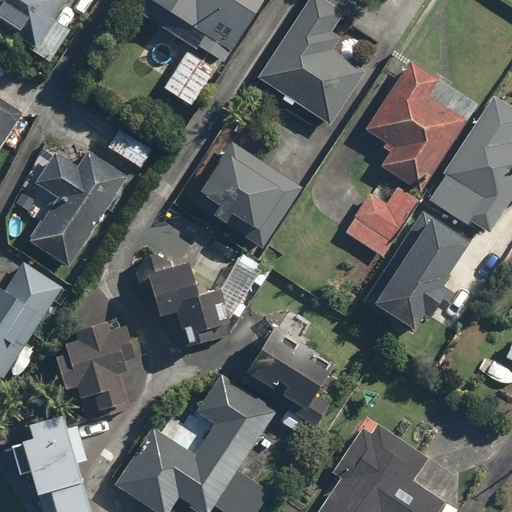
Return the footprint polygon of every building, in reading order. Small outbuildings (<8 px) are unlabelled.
[(65,0),(0,0),(0,26),(50,57),(67,29),(53,20),(65,0)] [(139,0),(141,1),(133,14),(219,68),(261,0),(139,0)] [(329,32),(339,16),(345,20),(358,0),(323,0),(321,4),(314,0),(302,0),(251,81),(325,129),(361,74),(329,53),(338,39),(329,32)] [(169,94),(165,100),(184,112),(211,70),(184,53),(161,89),(169,94)] [(472,105),(407,62),(362,131),(389,149),(378,166),(416,191),(472,105)] [(511,135),(511,110),(489,96),(437,175),(440,178),(424,203),(462,228),(466,222),(485,235),(511,193),(511,142),(508,141),(511,135)] [(0,142),(18,115),(0,103),(0,142)] [(300,187),(228,143),(188,208),(217,226),(222,218),(236,227),(232,233),(260,251),(300,187)] [(123,177),(80,149),(69,166),(52,154),(32,185),(52,199),(24,240),(64,266),(123,177)] [(379,257),(413,204),(393,192),(384,205),(368,195),(344,234),(379,257)] [(421,322),(440,293),(435,289),(465,243),(419,212),(360,302),(406,333),(416,318),(421,322)] [(0,373),(59,287),(22,262),(0,294),(0,293),(0,373)] [(179,268),(138,279),(149,319),(170,313),(177,339),(224,326),(214,290),(187,297),(179,268)] [(121,405),(112,373),(119,371),(117,363),(134,358),(125,327),(106,333),(104,323),(67,333),(69,342),(44,349),(57,393),(71,389),(79,417),(121,405)] [(245,388),(284,411),(277,423),(296,434),(302,423),(311,428),(327,400),(314,392),(330,365),(266,327),(237,376),(249,382),(245,388)] [(511,339),(510,338),(500,363),(511,368),(511,339)] [(190,455),(145,428),(110,485),(155,511),(164,511),(171,501),(189,511),(205,511),(208,507),(217,511),(255,511),(267,492),(236,473),(273,411),(213,375),(193,410),(211,421),(190,455)] [(82,511),(70,466),(80,463),(70,429),(57,433),(53,418),(19,428),(23,441),(15,444),(30,499),(44,495),(48,511),(82,511)] [(367,434),(358,428),(329,472),(339,479),(316,511),(451,511),(452,510),(408,481),(424,458),(373,424),(367,434)]
